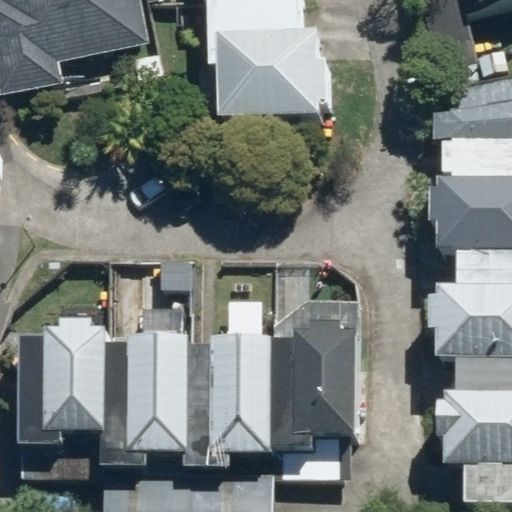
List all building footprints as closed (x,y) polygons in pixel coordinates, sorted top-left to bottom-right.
[(3,0),(4,5),(0,5),(0,67),(7,106),(72,94),(67,70),(157,53),(147,0),(3,0)] [(511,0),(467,0),(473,23),(511,13),(511,0)] [(311,2),(303,3),(216,6),(219,80),(229,79),(231,131),(332,128),(332,114),(340,114),(339,72),(331,72),(330,42),(313,42),(311,2)] [(465,187),(465,192),(511,193),(511,113),(445,113),(444,152),(465,152),(465,154),(465,156),(455,156),(454,186),(465,187)] [(511,193),(465,192),(449,192),(449,201),(440,201),(439,235),(449,235),(448,263),(467,264),(466,299),(511,299),(511,193)] [(511,299),(466,299),(450,298),(449,307),(441,307),(440,341),(449,341),(449,370),(466,370),(465,405),(511,405),(511,299)] [(75,444),(108,444),(109,341),(109,333),(71,333),(71,341),(58,341),(58,346),(29,346),(28,457),(75,458),(75,444)] [(305,349),(282,349),(282,460),(326,461),(326,447),(369,447),(369,345),(355,345),(355,334),(319,334),(319,344),(306,344),(305,349)] [(139,342),(109,341),(108,444),(107,478),(159,479),(159,467),(199,467),(199,360),(200,348),(138,348),(139,342)] [(282,468),(282,460),(282,349),(224,349),(224,359),(199,360),(199,467),(199,480),(241,480),(242,468),(282,468)] [(511,511),(511,405),(465,405),(457,405),(456,416),(448,416),(447,450),(456,450),(456,477),(477,478),(476,511),(511,511)]
